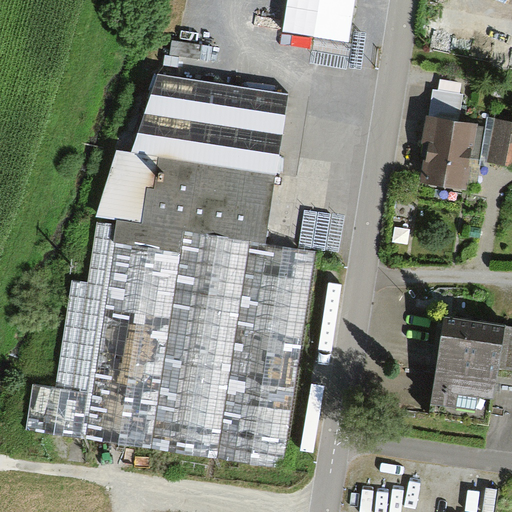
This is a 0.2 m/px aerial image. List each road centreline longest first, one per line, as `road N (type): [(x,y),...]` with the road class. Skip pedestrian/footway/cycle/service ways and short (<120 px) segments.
road 1 (residential): [(404,0),(336,437)]
road 2 (track): [(0,461),(326,505)]
road 3 (residential): [(511,463),(336,437)]
